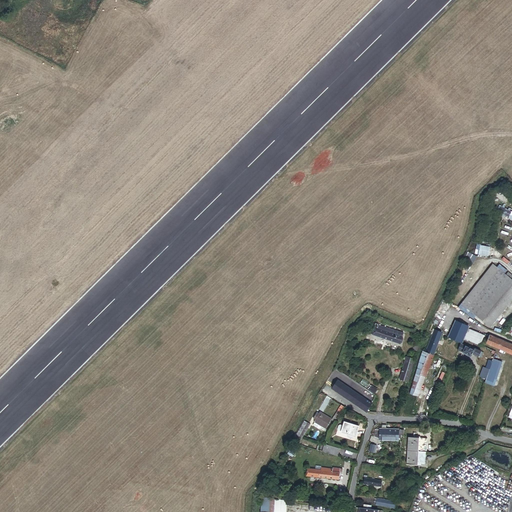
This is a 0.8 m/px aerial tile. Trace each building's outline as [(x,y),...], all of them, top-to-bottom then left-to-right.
[(494,251),(485,249),(483,259),(493,261),(494,251)] [(481,260),(472,256),(468,264),(477,269),(481,260)] [(511,290),(511,279),(498,268),(466,308),(467,309),(486,324),(511,290)] [(455,306),(449,302),(447,305),(455,311),(457,308),(455,306)] [(466,308),(458,302),(455,306),(457,308),(464,313),(467,309),(466,308)] [(461,344),(463,339),(466,333),(467,329),(468,327),(456,321),(449,336),(448,338),(461,344)] [(380,329),(373,326),(371,334),(401,344),(403,336),(392,332),(393,329),(386,326),(385,327),(381,326),(380,329)] [(467,329),(466,333),(471,335),(468,341),(480,346),(484,336),(467,329)] [(417,397),(441,334),(441,333),(434,331),(426,352),(422,351),(411,394),(411,395),(417,397)] [(511,354),(511,345),(489,335),(485,343),(511,354)] [(474,350),(461,344),(458,351),(471,357),(471,355),(478,358),(479,355),(482,356),(484,351),(481,350),(481,351),(475,348),(474,350)] [(399,381),(408,384),(415,360),(406,357),(399,381)] [(331,390),(366,413),(372,404),(337,382),(331,390)] [(346,407),(344,406),(336,416),(338,418),(346,407)] [(326,429),(332,419),(320,412),(319,414),(317,413),(313,419),(315,420),(314,422),(315,422),(322,426),(326,429)] [(310,424),(304,421),(296,436),(302,439),(310,424)] [(360,426),(346,422),(342,432),(357,436),(360,426)] [(379,439),(398,440),(398,434),(402,434),(403,430),(398,429),(379,429),(379,430),(375,430),(374,437),(379,439)] [(408,438),(407,451),(419,452),(418,454),(426,454),(427,439),(408,438)] [(324,444),(322,451),(337,456),(340,449),(324,444)] [(419,452),(407,451),(406,464),(425,466),(426,454),(418,454),(419,452)] [(319,470),(305,469),(305,476),(338,480),(339,473),(336,472),(336,469),(319,467),(319,470)] [(368,480),(364,479),(363,484),(380,488),(381,482),(377,481),(368,480)] [(261,498),(260,511),(285,511),(286,501),(261,498)] [(394,510),(395,502),(376,499),(375,506),(394,510)]
